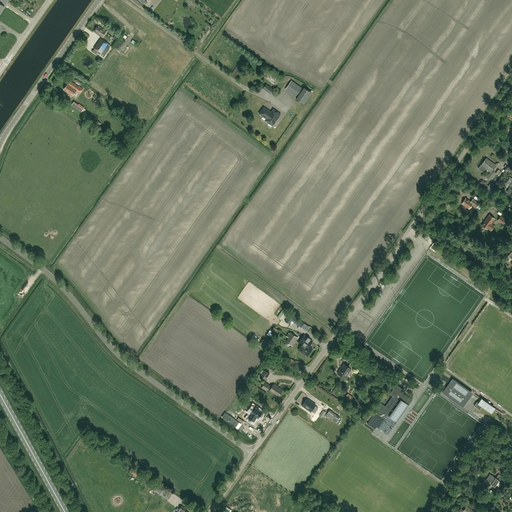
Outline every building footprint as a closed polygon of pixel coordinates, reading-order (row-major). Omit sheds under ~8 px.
[(102,37),(106,31),(98,26),(94,32),(102,37)] [(101,53),(108,43),(102,38),(95,48),(101,53)] [(116,47),(122,51),(128,43),(123,39),(116,47)] [(235,79),(244,67),(239,63),(230,75),(235,79)] [(80,93),(83,88),(80,86),(79,87),(71,81),(69,84),(68,84),(64,89),(73,95),(72,96),(73,96),(77,90),(80,93)] [(304,104),(312,93),(304,87),(303,88),(292,81),(286,90),(297,97),(296,99),(304,104)] [(263,88),(271,94),(274,89),(266,84),(263,88)] [(81,112),(85,107),(80,103),(76,108),(81,112)] [(266,119),(271,112),(264,107),(259,114),(266,119)] [(271,112),(266,119),(265,121),(272,126),(281,114),(273,109),(271,112)] [(495,173),(492,171),(496,165),(486,158),(485,160),(484,160),(484,161),(481,165),(491,172),(487,177),(490,179),(495,173)] [(493,185),(499,178),(496,175),(490,182),(493,185)] [(472,204),(477,207),(479,203),(473,199),(471,202),(466,198),(462,203),(469,208),(472,204)] [(492,229),(494,226),(491,224),(494,219),(489,215),(482,225),(487,229),(489,226),(492,229)] [(301,327),(304,323),(290,313),(285,321),(289,324),(292,320),(301,327)] [(292,334),(286,341),(291,345),(296,337),(292,334)] [(307,356),(312,349),(310,347),(313,342),(304,336),(299,343),(301,345),(298,350),(307,356)] [(353,371),(357,366),(351,362),(348,367),(344,364),(341,368),(342,368),(338,373),(344,378),(351,369),(353,371)] [(264,370),(260,376),(265,380),(270,374),(264,370)] [(451,380),(442,393),(463,407),(472,395),(451,380)] [(278,397),(283,390),(274,383),(272,387),(265,382),(262,387),(267,390),(268,389),(269,390),(278,397)] [(378,427),(386,433),(388,434),(392,429),(389,427),(391,425),(393,427),(397,421),(394,419),(405,403),(408,405),(412,399),(403,393),(404,391),(403,391),(404,389),(397,384),(390,394),(393,396),(397,389),(403,393),(399,398),(402,400),(391,416),(386,412),(382,418),(383,420),(385,422),(384,423),(382,422),(378,427)] [(397,389),(393,396),(385,406),(381,403),(374,413),(368,422),(375,428),(377,426),(378,427),(382,422),(384,423),(385,422),(383,420),(382,418),(386,412),(391,416),(402,400),(399,398),(403,393),(397,389)] [(474,406),(479,410),(482,406),(491,413),(495,408),(481,398),(478,402),(477,401),(474,406)] [(315,418),(320,412),(314,407),(316,405),(307,399),(302,405),(311,412),(312,410),(314,411),(311,415),(315,418)] [(259,419),(263,413),(259,410),(257,409),(258,408),(253,406),(249,412),(251,413),(247,418),(253,422),(257,417),(259,419)] [(329,410),(326,415),(336,423),(340,417),(329,410)] [(496,478),(490,474),(485,480),(494,487),(499,481),(502,483),(504,480),(498,476),(496,478)] [(158,491),(161,493),(166,486),(162,484),(161,486),(153,480),(149,485),(158,491)]
